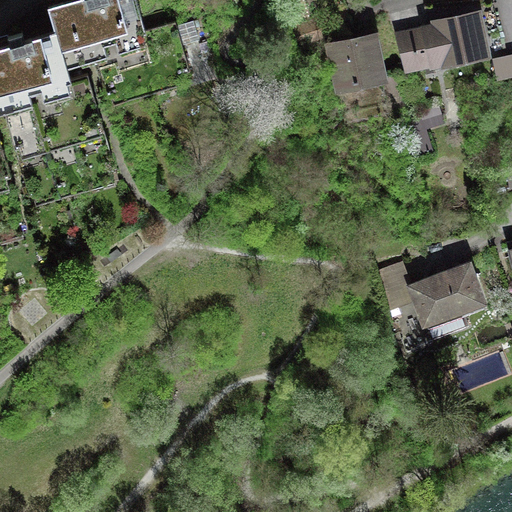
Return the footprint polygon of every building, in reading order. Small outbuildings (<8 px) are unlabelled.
[(63,55),(64,54),(93,46),(134,34),(146,30),(145,29),(136,0),(70,0),(48,6),(55,30),(56,30),(63,55)] [(292,27),(298,44),(351,27),(345,9),(292,27)] [(437,25),(396,34),(406,69),(445,61),(445,62),(485,53),(477,15),(437,23),(437,25)] [(134,34),(151,92),(155,91),(152,81),(190,70),(182,44),(199,39),(193,20),(177,25),(175,21),(145,29),(146,30),(134,34)] [(34,89),(55,83),(71,78),(71,77),(64,54),(63,55),(56,30),(55,30),(25,39),(23,32),(15,34),(8,36),(10,44),(0,46),(0,98),(1,98),(34,89)] [(151,92),(134,34),(93,46),(107,94),(144,83),(147,94),(151,92)] [(372,37),(332,46),(348,120),(388,111),(388,110),(404,107),(396,74),(381,77),(372,37)] [(71,78),(55,83),(60,102),(64,101),(73,130),(102,121),(87,72),(71,77),(71,78)] [(60,102),(55,83),(34,89),(40,108),(36,109),(44,138),(49,137),(68,131),(73,130),(64,101),(60,102)] [(15,146),(44,138),(36,109),(40,108),(34,89),(1,98),(15,146)] [(420,111),(401,117),(414,157),(436,149),(428,127),(448,121),(441,100),(419,107),(420,111)] [(78,149),(87,178),(116,169),(102,121),(73,130),(68,131),(74,150),(78,149)] [(49,157),(58,186),(87,178),(78,149),(74,150),(68,131),(49,137),(54,156),(49,157)] [(15,146),(29,194),(58,186),(49,157),(54,156),(49,137),(44,138),(15,146)] [(0,139),(0,176),(10,174),(0,139)] [(0,176),(0,228),(24,222),(10,174),(0,176)] [(469,265),(411,286),(424,321),(426,320),(432,335),(465,323),(462,315),(484,306),(469,265)]
